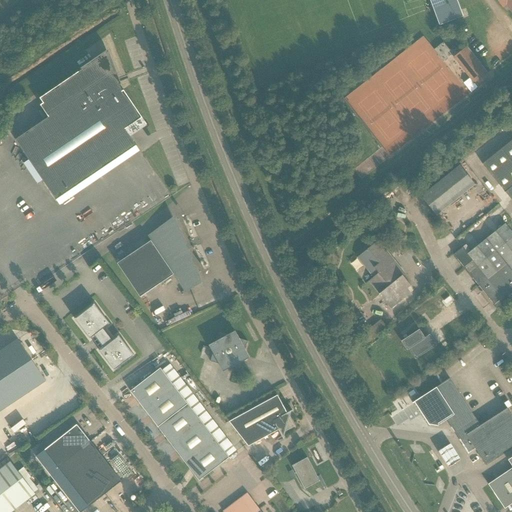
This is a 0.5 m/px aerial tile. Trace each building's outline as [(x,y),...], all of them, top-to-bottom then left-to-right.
[(463,16),(456,0),(437,0),(441,11),(436,13),(439,22),(440,24),(463,16)] [(511,0),(497,0),(503,7),(507,5),(511,12),(511,0)] [(474,82),(486,72),(486,73),(487,73),(467,48),(467,49),(456,58),(455,57),(454,58),(474,83),(475,82),(474,82)] [(43,103),(41,105),(49,117),(15,140),(56,200),(136,146),(130,136),(147,124),(124,90),(122,91),(107,52),(40,98),(43,103)] [(511,140),(483,164),(511,200),(511,140)] [(460,165),(421,196),(437,216),(475,185),(460,165)] [(156,232),(148,238),(151,241),(117,263),(140,297),(173,275),(185,291),(193,286),(200,281),(174,220),(156,232)] [(497,307),(505,300),(503,298),(511,290),(511,231),(506,224),(468,254),(463,247),(454,255),(494,305),(495,304),(497,307)] [(400,271),(402,269),(378,240),(358,257),(374,277),(369,281),(380,294),(379,294),(391,309),(411,293),(407,289),(411,285),(400,271)] [(29,278),(33,286),(43,280),(38,273),(29,278)] [(110,323),(95,304),(75,319),(90,339),(95,335),(104,347),(99,351),(115,370),(135,355),(119,335),(115,339),(112,341),(103,329),(110,323)] [(170,322),(191,313),(189,308),(168,317),(170,322)] [(367,330),(374,340),(388,328),(380,319),(367,330)] [(430,335),(425,338),(420,330),(402,341),(407,350),(409,349),(416,359),(437,345),(430,335)] [(217,341),(209,345),(213,353),(211,361),(219,364),(223,372),(231,367),(239,370),(242,361),(249,357),(245,349),(248,341),(239,339),(235,331),(228,335),(219,333),(217,341)] [(0,411),(46,381),(18,339),(0,350),(0,411)] [(170,349),(161,355),(163,358),(172,353),(170,349)] [(43,356),(49,363),(52,361),(46,353),(43,356)] [(131,391),(199,481),(229,458),(161,368),(131,391)] [(492,373),(486,378),(490,382),(496,377),(492,373)] [(451,426),(455,432),(455,433),(456,432),(465,446),(471,442),(486,464),(496,458),(496,457),(511,446),(511,414),(508,408),(481,425),(450,378),(412,403),(413,403),(414,402),(427,421),(439,424),(447,419),(451,425),(451,426)] [(67,409),(78,402),(67,387),(57,394),(67,409)] [(290,418),(292,411),(293,411),(293,410),(288,413),(278,395),(230,421),(249,446),(279,430),(284,439),(285,439),(284,438),(286,431),(295,427),(290,418)] [(44,423),(64,410),(57,399),(37,412),(44,423)] [(77,425),(36,457),(79,511),(82,511),(122,481),(77,425)] [(312,484),(318,480),(307,460),(295,466),(306,487),(311,484),(312,483),(312,484)] [(0,511),(12,511),(36,494),(11,462),(0,470),(0,511)] [(511,468),(498,478),(511,498),(511,468)] [(511,503),(511,498),(498,478),(488,484),(505,509),(511,503)] [(37,497),(41,502),(49,495),(45,490),(37,497)] [(261,511),(247,493),(223,511),(261,511)]
